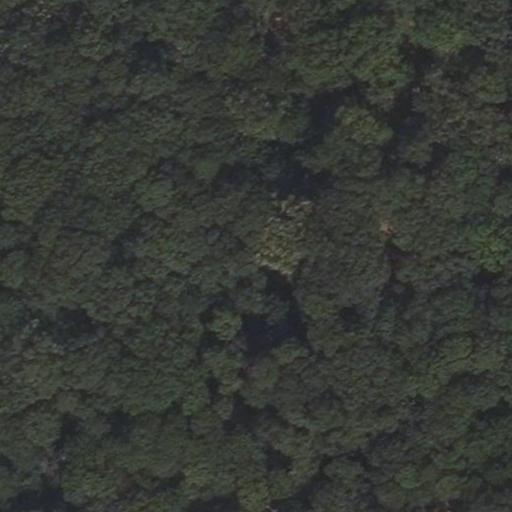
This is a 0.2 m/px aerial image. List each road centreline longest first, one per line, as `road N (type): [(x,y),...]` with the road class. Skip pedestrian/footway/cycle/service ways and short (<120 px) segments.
road 1 (track): [(275,0),(290,77),(367,265)]
road 2 (track): [(367,265),(511,272)]
